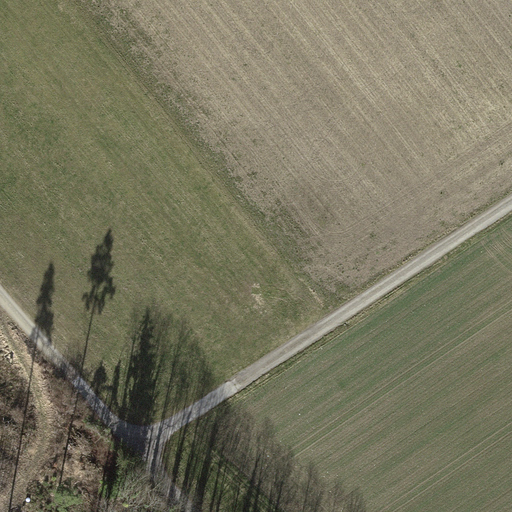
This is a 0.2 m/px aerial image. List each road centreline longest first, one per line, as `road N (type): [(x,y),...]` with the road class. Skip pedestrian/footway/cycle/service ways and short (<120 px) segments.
road 1 (track): [(511,203),(140,447)]
road 2 (track): [(0,292),(140,447)]
